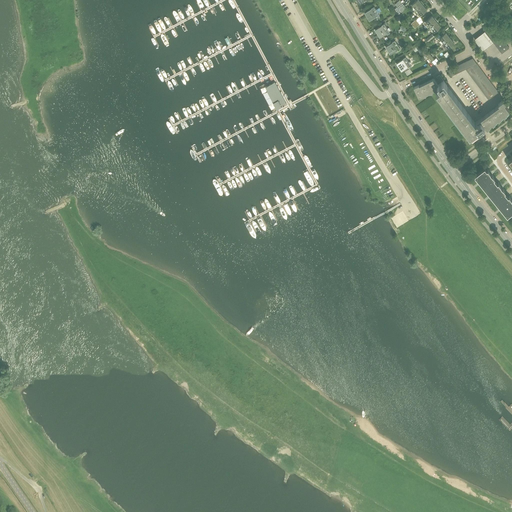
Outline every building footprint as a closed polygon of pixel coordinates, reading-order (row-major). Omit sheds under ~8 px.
[(414,6),(416,9),(422,4),(419,0),(416,0),(411,5),(413,7),(414,6)] [(404,6),(404,5),(402,3),(397,7),(397,6),(397,7),(393,10),(396,13),(404,6)] [(416,9),(414,11),(417,16),(418,15),(420,17),(423,14),(422,13),(427,9),(422,4),(416,9)] [(380,15),(378,13),(381,11),(379,7),(376,9),(374,6),(371,8),(365,12),(369,20),(376,16),(377,17),(380,15)] [(396,13),(398,15),(406,8),(404,6),(396,13)] [(424,21),(423,22),(425,25),(428,28),(430,26),(436,21),(432,15),(425,21),(424,20),(424,21)] [(436,21),(430,26),(432,29),(431,30),(433,32),(441,26),(436,21)] [(375,29),(380,37),(387,33),(387,34),(390,32),(389,31),(390,30),(389,27),(387,28),(384,23),(381,25),(382,25),(375,29)] [(509,47),(503,40),(490,23),(483,29),(502,53),(509,47)] [(436,37),(438,39),(437,39),(439,42),(441,40),(444,43),(450,38),(446,32),(441,36),(439,35),(436,37)] [(427,43),(432,38),(434,36),(432,34),(424,40),(427,43)] [(454,43),(450,38),(444,43),(446,45),(444,47),(446,50),(448,48),(454,43)] [(392,41),(392,42),(385,46),(390,54),(397,49),(398,51),(400,49),(395,40),(392,41)] [(419,45),(416,47),(418,50),(422,56),(425,54),(420,47),(419,45)] [(403,69),(404,72),(410,68),(409,67),(411,65),(406,56),(403,58),(396,63),(401,71),(403,69)] [(509,109),(504,103),(505,102),(503,99),(498,103),(500,105),(475,124),(446,85),(447,84),(443,80),(437,85),(432,80),(418,87),(417,85),(414,87),(419,97),(422,95),(426,95),(425,93),(428,92),(432,92),(432,90),(435,89),(437,91),(436,92),(469,135),(471,134),(472,136),(479,130),(480,131),(482,129),(485,127),(486,127),(485,126),(488,124),(489,125),(491,122),(493,120),(495,121),(497,118),(499,116),(500,117),(503,114),(503,113),(505,112),(506,113),(509,109)] [(286,103),(276,83),(265,88),(276,108),(286,103)] [(492,175),(491,175),(489,172),(488,173),(484,168),(475,175),(486,189),(495,181),(491,176),(492,175)] [(502,189),(500,186),(500,185),(499,186),(495,181),(486,189),(496,202),(506,194),(502,189)] [(511,211),(511,200),(510,198),(510,199),(506,194),(496,202),(507,215),(511,211)] [(406,213),(394,220),(399,230),(412,223),(406,213)]
